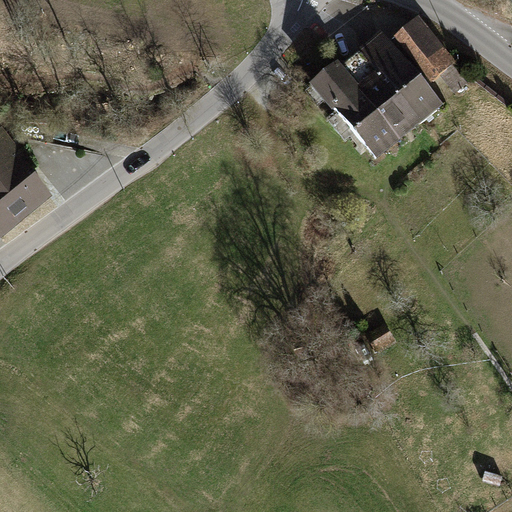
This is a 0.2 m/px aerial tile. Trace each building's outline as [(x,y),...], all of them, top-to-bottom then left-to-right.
[(455,69),(417,25),(396,43),(434,87),(455,69)] [(358,61),(420,132),(442,113),(381,41),(358,61)] [(420,132),(358,61),(336,80),(397,151),(420,132)] [(397,151),(336,80),(314,98),(375,170),(397,151)] [(0,236),(7,246),(60,204),(28,165),(30,162),(10,136),(0,143),(0,236)] [(397,339),(386,322),(363,336),(374,354),(397,339)] [(503,476),(483,471),(480,482),(500,488),(503,476)]
